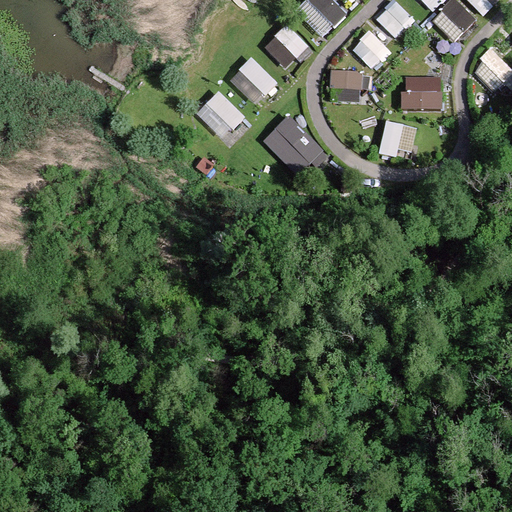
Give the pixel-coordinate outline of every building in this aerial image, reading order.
[(306,0),(296,12),(324,40),(348,16),(331,0),(306,0)] [(421,0),(434,12),(445,0),(421,0)] [(455,0),(454,0),(433,22),(456,45),(478,23),(455,0)] [(467,0),(484,17),(494,8),(486,0),(467,0)] [(378,20),(399,40),(416,21),(396,1),(378,20)] [(284,28),(274,43),(303,61),(313,46),(284,28)] [(353,48),(373,70),(393,53),(372,31),(353,48)] [(511,68),(496,51),(476,69),(498,94),(511,82),(511,68)] [(254,60),(233,80),(257,106),(279,86),(254,60)] [(331,74),(332,104),(363,103),(362,73),(331,74)] [(406,112),(445,113),(446,78),(407,76),(406,112)] [(223,141),(248,119),(222,91),(198,113),(223,141)] [(292,116),(266,138),(299,177),(325,155),(292,116)] [(387,122),(382,151),(413,156),(417,127),(387,122)]
